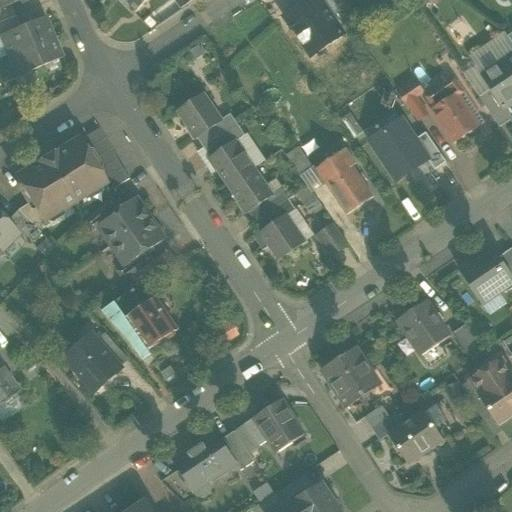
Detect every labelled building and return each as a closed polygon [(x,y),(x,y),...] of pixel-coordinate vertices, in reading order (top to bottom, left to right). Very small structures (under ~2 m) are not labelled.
[(0,0),(0,9),(10,5),(21,0),(0,0)] [(119,0),(134,15),(148,0),(119,0)] [(345,34),(321,0),(307,0),(281,18),(309,59),(345,34)] [(10,5),(0,9),(0,22),(14,16),(10,5)] [(14,16),(0,22),(0,35),(19,27),(14,16)] [(19,27),(0,35),(0,41),(6,57),(53,37),(44,17),(19,27)] [(53,37),(6,57),(15,78),(62,58),(53,37)] [(511,56),(482,76),(504,109),(511,103),(511,56)] [(453,81),(427,98),(435,110),(431,112),(453,144),(479,126),(458,96),(462,93),(453,81)] [(416,82),(399,94),(418,122),(429,115),(417,98),(424,93),(416,82)] [(204,94),(177,113),(196,141),(198,140),(223,122),(223,121),(204,94)] [(363,132),(350,112),(340,119),(353,139),(363,132)] [(223,122),(198,140),(204,149),(238,126),(230,115),(223,121),(223,122)] [(397,181),(430,159),(401,116),(368,139),(397,181)] [(238,126),(204,149),(210,158),(236,141),(236,142),(245,136),(238,126)] [(130,180),(99,128),(78,141),(103,183),(109,192),(130,180)] [(103,183),(77,140),(55,154),(55,153),(46,158),(72,202),(103,183)] [(210,158),(209,159),(228,187),(255,168),(236,142),(236,141),(210,158)] [(313,168),(299,148),(287,156),(300,176),(313,168)] [(355,164),(345,149),(315,169),(346,215),(372,197),(351,167),(355,164)] [(46,158),(37,163),(37,165),(15,178),(30,202),(41,221),(45,218),(72,202),(46,158)] [(255,168),(228,187),(247,214),(248,213),(273,196),(273,195),(255,168)] [(273,196),(248,213),(255,223),(288,200),(281,189),(273,195),(273,196)] [(309,189),(299,193),(306,209),(316,205),(309,189)] [(110,198),(83,223),(89,232),(97,227),(97,226),(118,211),(110,198)] [(118,211),(97,226),(97,227),(111,246),(151,219),(136,199),(118,211)] [(288,200),(255,223),(261,233),(287,215),(287,216),(296,211),(288,200)] [(30,202),(17,210),(36,229),(48,222),(45,218),(41,221),(30,202)] [(36,229),(17,210),(8,220),(31,243),(40,233),(36,229)] [(261,233),(260,234),(279,262),(306,243),(287,216),(287,215),(261,233)] [(0,251),(17,234),(0,217),(0,251)] [(151,219),(111,246),(124,266),(125,267),(147,252),(165,240),(151,219)] [(334,226),(316,238),(329,258),(347,246),(334,226)] [(511,250),(502,256),(511,270),(511,250)] [(147,252),(125,267),(124,266),(117,272),(124,282),(134,276),(154,262),(147,252)] [(154,262),(134,276),(142,287),(177,263),(169,252),(154,262)] [(511,278),(494,253),(478,264),(475,260),(459,271),(478,299),(493,290),(496,295),(511,283),(511,278)] [(153,296),(140,305),(133,295),(136,293),(134,290),(115,303),(102,312),(145,360),(151,355),(147,350),(162,340),(166,340),(173,335),(174,332),(176,330),(153,296)] [(448,336),(426,302),(397,321),(421,357),(449,338),(448,336)] [(485,354),(465,325),(451,334),(471,363),(485,354)] [(107,337),(98,344),(105,352),(114,345),(107,337)] [(98,344),(92,338),(67,360),(94,391),(120,369),(105,352),(98,344)] [(129,361),(114,345),(105,352),(120,369),(129,361)] [(356,350),(327,369),(341,391),(337,394),(347,409),(375,390),(367,376),(371,373),(356,350)] [(511,378),(500,361),(471,381),(481,396),(480,397),(491,414),(499,425),(511,416),(511,378)] [(0,403),(17,392),(0,366),(0,403)] [(481,396),(476,389),(466,395),(483,420),(491,414),(480,397),(481,396)] [(282,401),(254,419),(277,454),(305,435),(282,401)] [(398,430),(389,436),(408,465),(443,441),(424,413),(398,430)] [(390,418),(372,430),(380,442),(389,436),(398,430),(390,418)] [(245,425),(234,432),(249,455),(260,447),(245,425)] [(202,445),(188,454),(187,452),(173,462),(194,493),(194,492),(197,494),(200,495),(203,495),(206,494),(208,492),(209,489),(210,486),(209,483),(236,464),(216,433),(201,443),(202,445)] [(249,455),(239,461),(252,481),(262,475),(249,455)] [(339,511),(321,484),(278,511),(339,511)] [(275,495),(253,510),(254,511),(271,511),(282,505),(275,495)] [(153,511),(146,500),(127,511),(153,511)]
